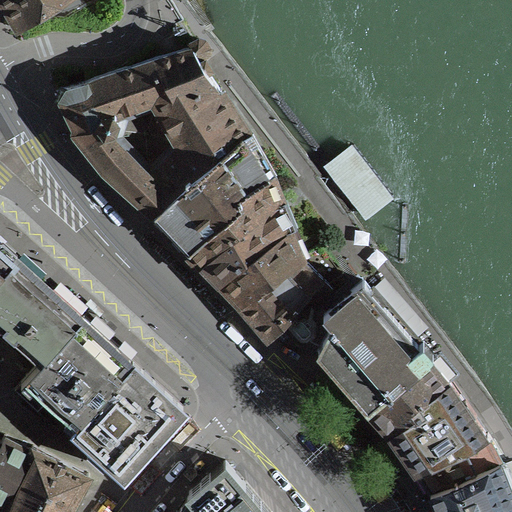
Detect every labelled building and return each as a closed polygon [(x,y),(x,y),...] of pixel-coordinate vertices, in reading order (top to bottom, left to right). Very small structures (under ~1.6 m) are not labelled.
[(0,0),(0,3),(2,7),(14,27),(16,31),(48,11),(64,0),(0,0)] [(61,20),(81,9),(75,0),(64,0),(48,11),(53,20),(61,20)] [(76,128),(75,130),(103,166),(128,189),(154,212),(155,213),(191,176),(251,126),(225,86),(220,89),(201,59),(208,49),(197,43),(196,44),(188,45),(185,46),(183,48),(161,54),(159,54),(61,88),(56,89),(76,128)] [(251,126),(191,176),(155,213),(166,224),(189,247),(239,202),(235,193),(268,172),(269,173),(275,171),(276,169),(251,126)] [(278,196),(269,173),(268,172),(235,193),(239,202),(189,247),(198,258),(201,262),(234,230),(278,196)] [(206,266),(219,280),(250,251),(252,253),(289,225),(278,196),(234,230),(201,262),(206,266)] [(303,255),(289,225),(252,253),(250,251),(219,280),(226,288),(239,302),(269,281),(267,278),(303,255)] [(0,271),(4,267),(10,260),(14,256),(0,244),(0,271)] [(0,313),(7,320),(3,324),(23,343),(27,338),(46,355),(73,324),(77,320),(82,314),(58,292),(49,284),(40,276),(16,254),(14,256),(10,260),(4,267),(0,271),(0,313)] [(332,287),(304,257),(303,255),(267,278),(269,281),(239,302),(249,313),(267,335),(269,338),(272,335),(305,299),(314,306),(318,305),(332,287)] [(363,278),(323,312),(332,322),(318,349),(331,363),(368,405),(390,385),(392,387),(429,354),(433,349),(423,338),(418,341),(363,278)] [(44,401),(72,426),(76,421),(82,415),(123,369),(132,359),(120,349),(121,347),(110,337),(109,338),(98,328),(90,321),(91,320),(85,314),(84,316),(82,314),(77,320),(73,324),(46,355),(32,370),(26,376),(15,388),(38,409),(44,401)] [(421,398),(449,376),(458,368),(440,347),(434,350),(433,349),(429,354),(392,387),(390,385),(368,405),(367,405),(375,414),(391,430),(416,412),(410,404),(419,395),(421,398)] [(133,358),(132,359),(123,369),(82,415),(76,421),(72,426),(71,427),(90,444),(87,448),(103,462),(107,459),(122,472),(183,404),(149,373),(133,358)] [(417,467),(417,468),(487,432),(450,376),(449,376),(421,398),(419,395),(410,404),(416,412),(391,430),(392,431),(403,447),(417,467)] [(491,435),(487,432),(417,468),(420,474),(430,489),(472,468),(501,454),(500,453),(491,435)] [(0,499),(5,502),(13,484),(32,447),(4,433),(1,439),(0,438),(0,499)] [(67,511),(70,507),(88,473),(33,445),(32,447),(13,484),(5,502),(2,510),(2,511),(67,511)] [(511,511),(511,458),(501,454),(472,468),(430,489),(430,490),(439,511),(511,511)] [(271,511),(248,485),(225,459),(197,483),(189,490),(190,492),(176,511),(271,511)]
